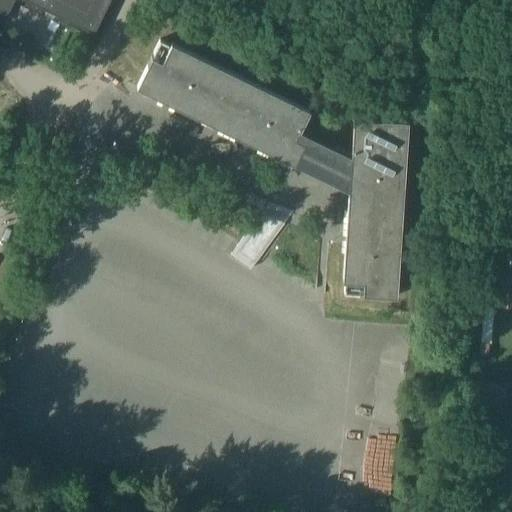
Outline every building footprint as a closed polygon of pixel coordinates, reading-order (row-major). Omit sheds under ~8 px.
[(0,0),(0,19),(5,21),(14,0),(26,0),(95,33),(110,0),(0,0)] [(311,110),(172,42),(163,61),(152,56),(148,64),(137,86),(295,163),(305,143),(351,165),(343,280),(364,281),(364,293),(373,293),(373,294),(397,295),(409,120),(354,116),(352,155),(301,130),(311,110)] [(491,203),(508,204),(511,153),(511,146),(497,145),(491,203)] [(511,245),(497,244),(492,301),(511,302),(511,245)] [(477,382),(475,398),(495,400),(497,384),(477,382)]
